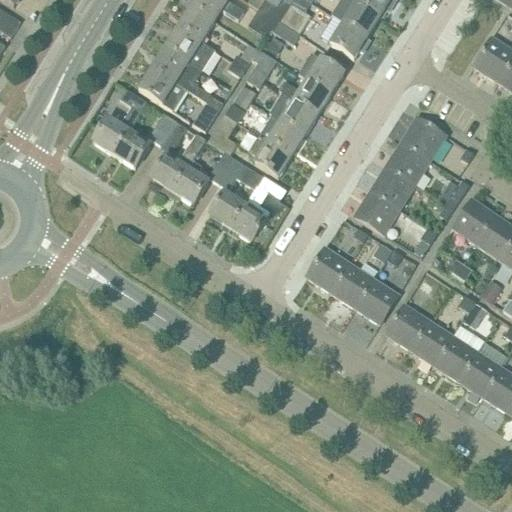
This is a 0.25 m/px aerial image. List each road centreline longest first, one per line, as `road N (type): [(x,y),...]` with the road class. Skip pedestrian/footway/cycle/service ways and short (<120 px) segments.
road 1 (residential): [(461,511),(114,288)]
road 2 (residential): [(511,467),(258,302)]
road 3 (residential): [(258,302),(409,57)]
road 4 (residential): [(258,302),(60,171)]
road 5 (residential): [(511,128),(409,57)]
